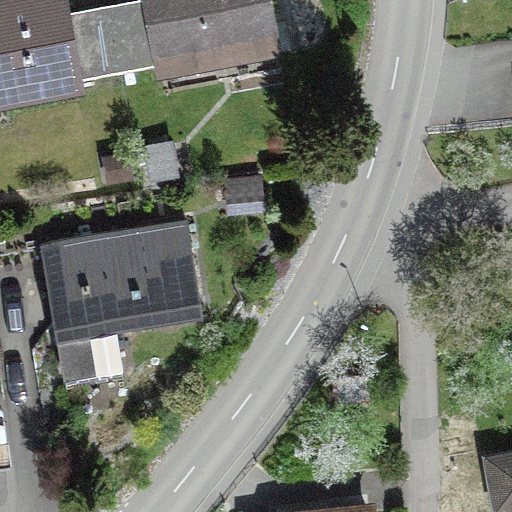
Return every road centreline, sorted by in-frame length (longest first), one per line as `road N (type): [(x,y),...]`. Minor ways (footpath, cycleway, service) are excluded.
road 1 (tertiary): [(156,511),(292,333),(359,198)]
road 2 (residential): [(359,198),(406,301),(415,342),(420,511)]
road 3 (tertiary): [(359,198),(392,88),(405,0)]
road 4 (residential): [(359,198),(414,205),(511,197)]
